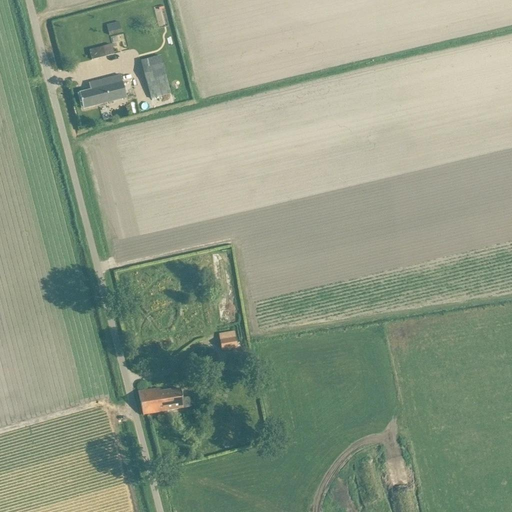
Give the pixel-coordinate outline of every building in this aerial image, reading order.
[(121,32),(119,23),(106,26),(109,35),(121,32)] [(111,45),(89,51),(91,60),(113,54),(111,45)] [(151,99),(170,94),(160,57),(141,62),(151,99)] [(90,91),(79,93),(83,109),(126,99),(122,84),(120,76),(89,84),(90,91)] [(212,254),(215,285),(233,283),(229,252),(212,254)] [(225,355),(242,351),(238,333),(222,336),(225,355)] [(147,390),(138,392),(142,415),(164,412),(184,408),(191,407),(189,397),(186,398),(182,399),(181,393),(180,389),(160,392),(160,389),(159,389),(147,390)]
